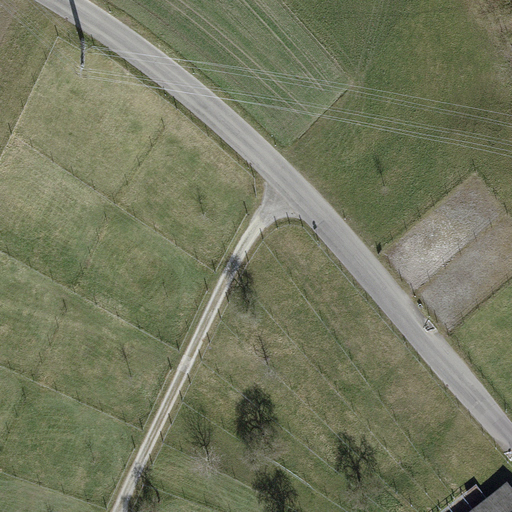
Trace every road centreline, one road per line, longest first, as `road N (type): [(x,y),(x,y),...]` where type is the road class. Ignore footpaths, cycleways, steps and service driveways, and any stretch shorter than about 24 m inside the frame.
road 1 (tertiary): [(58,0),(116,31),(274,165),(511,444)]
road 2 (track): [(294,190),(255,227),(120,511)]
